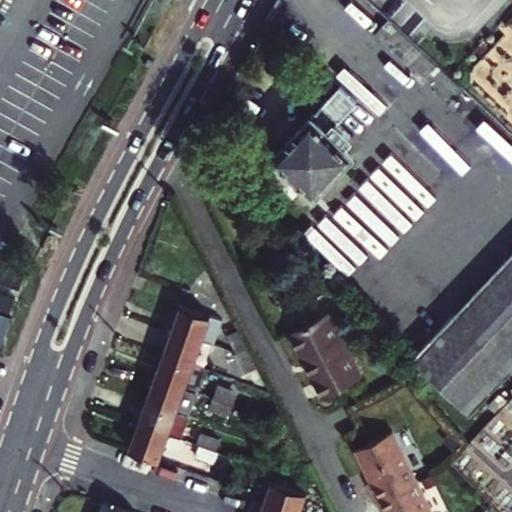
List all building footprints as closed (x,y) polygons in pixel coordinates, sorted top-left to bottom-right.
[(450,97),(461,85),(451,76),(388,18),(374,33),(417,71),(419,69),(450,97)] [(276,152),(317,187),(354,148),(353,147),(360,139),(336,118),(356,95),(339,80),(276,152)] [(297,181),(274,161),(266,171),(289,191),(297,181)] [(470,413),(511,368),(511,250),(411,358),(470,413)] [(202,339),(211,342),(220,315),(181,303),(172,328),(202,339)] [(0,352),(1,353),(10,312),(0,309),(0,352)] [(329,312),(291,331),(324,394),(361,376),(329,312)] [(164,352),(193,362),(202,339),(172,328),(164,352)] [(248,346),(239,329),(229,334),(239,351),(248,346)] [(248,346),(239,351),(249,369),(257,364),(248,346)] [(164,352),(156,375),(185,385),(193,362),(164,352)] [(185,385),(156,375),(147,399),(187,412),(195,389),(185,385)] [(217,385),(210,406),(229,412),(235,390),(217,385)] [(179,437),(187,412),(147,399),(139,423),(179,437)] [(179,437),(139,423),(130,447),(159,457),(160,455),(171,460),(179,437)] [(376,498),(416,478),(393,430),(357,448),(373,479),(368,482),(376,498)] [(197,443),(214,449),(217,441),(198,433),(195,442),(197,443)] [(214,449),(197,443),(194,452),(213,459),(217,450),(214,449)] [(376,498),(383,511),(389,511),(390,511),(389,511),(433,511),(416,478),(376,498)] [(265,504),(287,511),(297,511),(304,492),(273,481),(265,504)]
